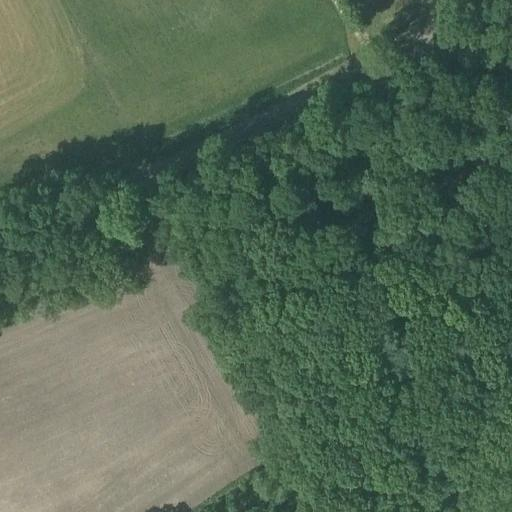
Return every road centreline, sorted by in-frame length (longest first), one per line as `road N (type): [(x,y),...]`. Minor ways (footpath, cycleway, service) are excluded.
road 1 (unclassified): [(0,248),(387,74)]
road 2 (unclassified): [(511,312),(387,74)]
road 3 (unclassified): [(387,74),(511,12)]
